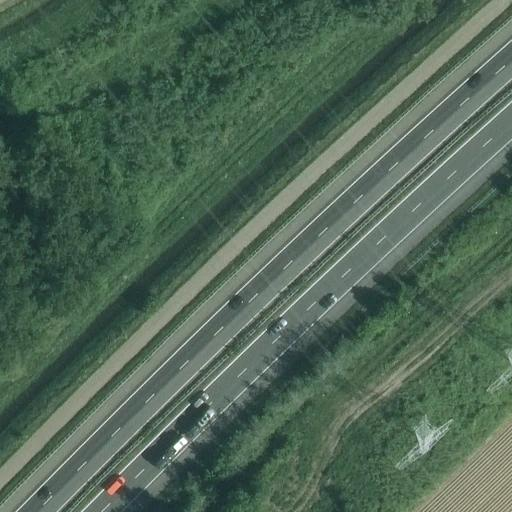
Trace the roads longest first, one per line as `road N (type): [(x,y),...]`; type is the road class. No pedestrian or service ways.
road 1 (unclassified): [(506,0),(293,187),(0,479)]
road 2 (motorway): [(511,58),(226,320),(33,511)]
road 3 (motorway): [(99,511),(511,118)]
